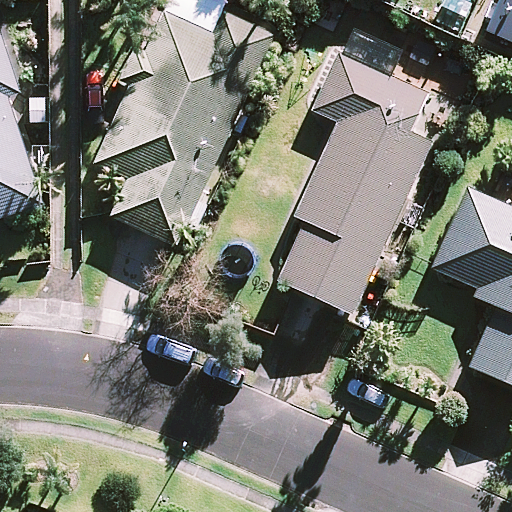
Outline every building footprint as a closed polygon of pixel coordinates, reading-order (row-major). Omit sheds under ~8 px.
[(511,0),(501,0),(487,33),(511,43),(511,0)] [(119,86),(129,90),(95,166),(126,180),(110,218),(181,249),(274,38),(225,16),(215,39),(162,16),(141,63),(131,59),(119,86)] [(0,221),(46,206),(10,99),(24,94),(0,22),(0,221)] [(429,93),(340,52),(312,112),(339,124),(296,217),(307,223),(279,282),(353,316),(435,139),(412,128),(429,93)] [(511,387),(511,207),(468,188),(431,270),(479,291),(475,299),(496,309),(469,368),(511,387)]
